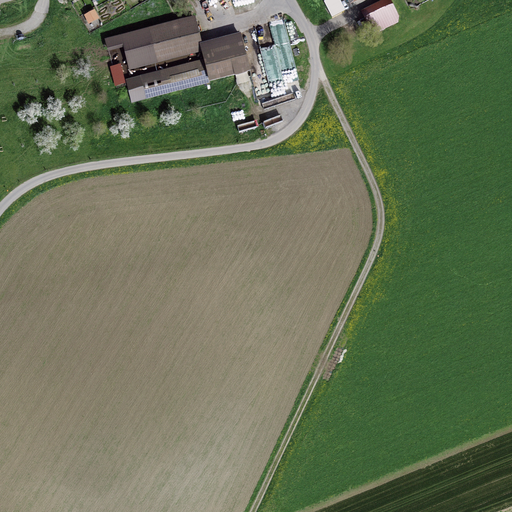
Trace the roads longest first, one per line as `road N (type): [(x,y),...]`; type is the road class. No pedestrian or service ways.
road 1 (track): [(253,511),(382,224),(377,195),(315,72)]
road 2 (unclassified): [(289,0),(315,72),(309,103),(288,131),(243,147),(67,170),(27,185),(0,210)]
